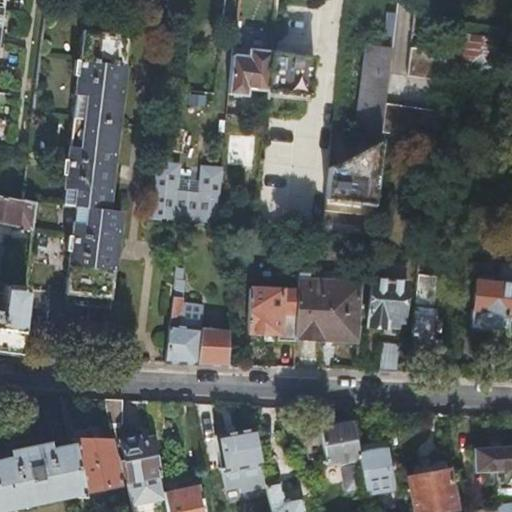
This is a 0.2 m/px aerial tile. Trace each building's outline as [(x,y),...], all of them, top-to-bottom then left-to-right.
[(209,21),(215,1),(213,0),(190,0),(187,15),(209,21)] [(353,0),(346,0),(345,16),(352,17),(353,0)] [(131,36),(83,30),(79,61),(74,60),(72,75),(77,76),(67,159),(61,159),(60,174),(65,175),(62,204),(75,205),(71,237),(67,236),(65,250),(69,251),(64,294),(110,300),(121,211),(108,209),(131,36)] [(382,131),(392,46),(367,43),(354,140),(366,142),(368,130),(382,131)] [(232,56),(228,94),(245,96),(246,89),(265,91),(269,55),(269,53),(248,51),(247,57),(232,56)] [(269,55),(265,91),(265,94),(307,99),(312,60),(269,55)] [(228,138),(226,164),(253,167),(256,141),(228,138)] [(381,138),(328,167),(323,210),(372,215),(381,138)] [(303,197),(313,159),(269,147),(258,185),(303,197)] [(181,164),(154,162),(150,219),(217,225),(222,167),(199,165),(197,190),(179,189),(181,164)] [(22,199),(0,194),(0,216),(18,219),(17,224),(31,226),(33,201),(22,199)] [(378,257),(367,256),(364,278),(373,279),(368,324),(386,327),(387,319),(402,320),(403,320),(407,280),(375,277),(378,257)] [(511,314),(511,264),(472,261),(470,279),(475,280),(472,322),(504,326),(505,314),(511,314)] [(295,271),(295,290),(293,339),(355,341),(358,272),(317,270),(317,282),(305,282),(305,271),(295,271)] [(435,277),(418,275),(408,358),(439,361),(441,339),(433,338),(437,308),(432,308),(435,277)] [(174,278),(172,296),(164,362),(227,365),(228,331),(199,328),(202,306),(181,304),(183,279),(174,278)] [(0,349),(16,351),(23,286),(2,283),(0,298),(0,349)] [(295,290),(247,288),(245,333),(276,335),(276,340),(293,341),(293,339),(295,290)] [(381,343),(378,371),(396,371),(399,344),(381,343)] [(120,422),(120,398),(102,398),(107,424),(120,422)] [(161,426),(158,400),(142,399),(148,429),(161,426)] [(363,486),(357,457),(355,443),(351,419),(317,425),(318,427),(323,455),(324,463),(339,460),(345,489),(363,486)] [(261,464),(254,426),(214,434),(220,471),(261,464)] [(323,455),(318,427),(301,430),(306,458),(323,455)] [(158,475),(150,435),(136,438),(136,434),(115,438),(125,482),(158,475)] [(364,492),(392,487),(383,438),(355,443),(357,457),(363,486),(364,492)] [(81,491),(120,483),(111,439),(70,439),(71,443),(81,491)] [(82,495),(81,491),(71,443),(56,446),(44,449),(43,442),(7,449),(8,456),(0,457),(0,507),(74,491),(75,496),(82,495)] [(511,445),(474,448),(475,472),(497,471),(499,495),(511,493),(511,445)] [(411,478),(446,471),(445,465),(410,472),(411,478)] [(449,470),(446,471),(411,478),(408,478),(414,511),(435,511),(457,508),(449,470)] [(270,511),(302,511),(300,495),(288,497),(282,498),(281,493),(279,480),(265,483),(270,511)] [(161,489),(165,511),(202,511),(196,482),(161,489)] [(270,511),(265,483),(248,486),(251,504),(246,505),(247,511),(270,511)] [(467,511),(497,511),(494,500),(466,507),(467,511)]
